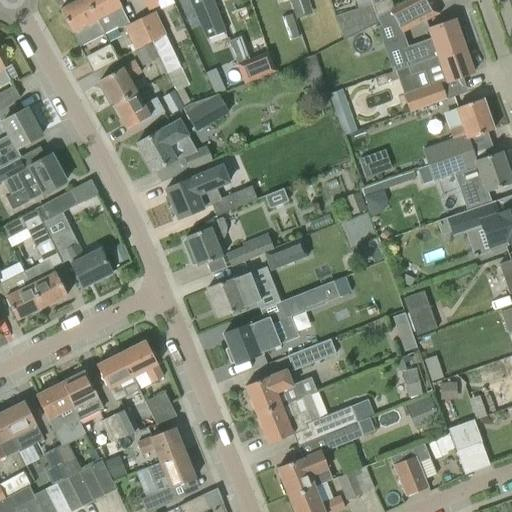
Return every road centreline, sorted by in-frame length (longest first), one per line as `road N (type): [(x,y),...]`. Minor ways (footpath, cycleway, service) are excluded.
road 1 (residential): [(163,290),(114,181),(11,0)]
road 2 (residential): [(251,511),(163,290)]
road 3 (residential): [(0,372),(163,290)]
